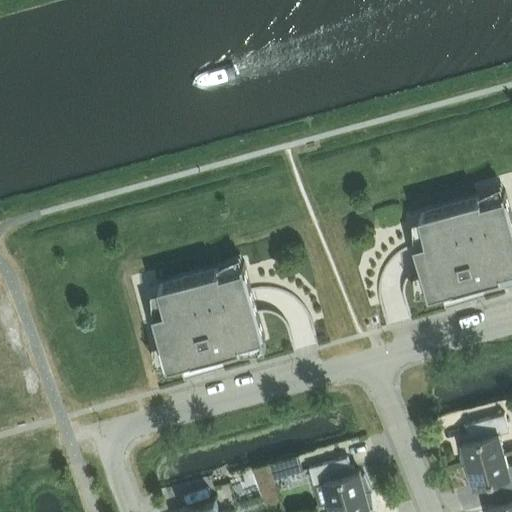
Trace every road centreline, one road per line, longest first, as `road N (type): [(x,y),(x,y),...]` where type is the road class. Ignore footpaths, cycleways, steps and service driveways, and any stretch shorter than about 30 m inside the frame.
road 1 (unclassified): [(130,511),(102,433),(370,361)]
road 2 (residential): [(370,361),(431,511)]
road 3 (unclassified): [(370,361),(511,322)]
